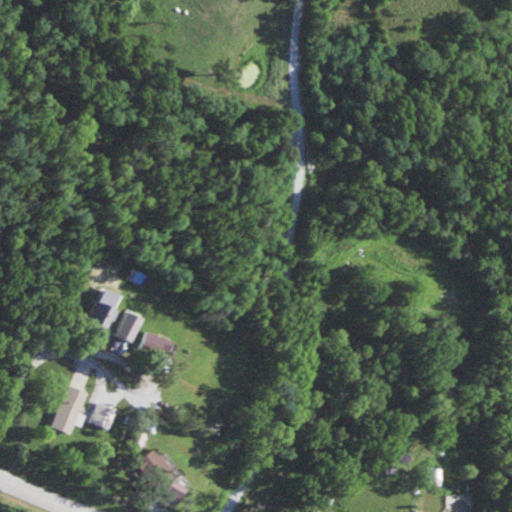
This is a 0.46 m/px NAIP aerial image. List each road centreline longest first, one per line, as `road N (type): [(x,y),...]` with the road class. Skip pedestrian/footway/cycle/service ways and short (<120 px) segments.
road 1 (residential): [(232,511),(280,436),(298,371),(293,300),(305,0)]
road 2 (residential): [(108,354),(92,354),(146,393),(154,379),(146,368),(108,354)]
